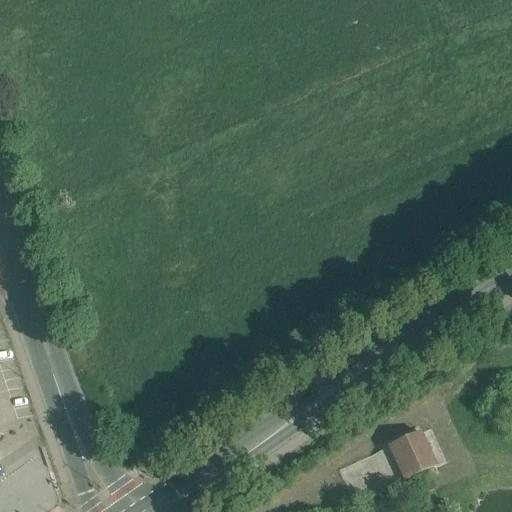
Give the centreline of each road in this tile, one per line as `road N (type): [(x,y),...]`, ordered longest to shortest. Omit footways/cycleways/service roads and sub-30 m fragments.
road 1 (tertiary): [(154,511),(511,274)]
road 2 (tertiary): [(12,251),(112,511)]
